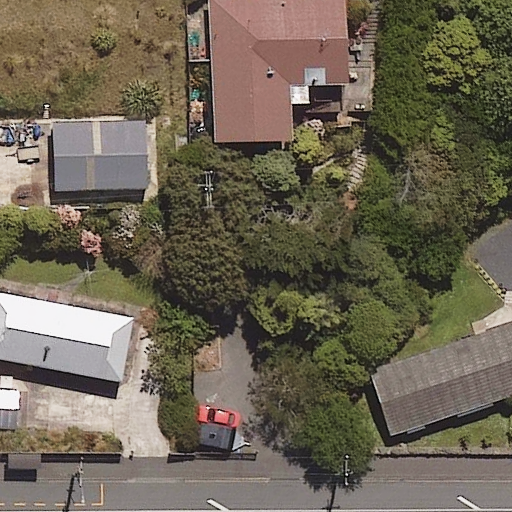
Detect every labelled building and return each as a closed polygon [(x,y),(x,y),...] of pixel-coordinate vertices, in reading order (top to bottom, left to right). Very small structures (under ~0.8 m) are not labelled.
[(344,0),(211,0),(212,23),(192,24),(193,57),(215,56),(217,133),(293,131),(292,97),(312,96),(312,78),(347,77),(344,0)] [(145,117),(50,122),(54,187),(148,182),(145,117)] [(132,315),(0,290),(0,354),(121,377),(132,315)] [(511,319),(370,366),(392,432),(511,392),(511,319)] [(17,388),(0,387),(0,425),(15,426),(17,388)]
